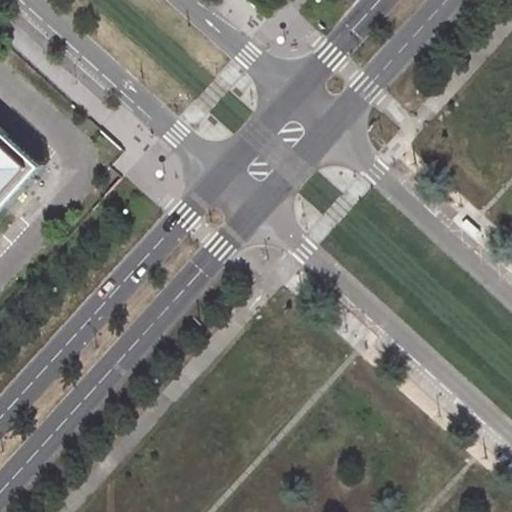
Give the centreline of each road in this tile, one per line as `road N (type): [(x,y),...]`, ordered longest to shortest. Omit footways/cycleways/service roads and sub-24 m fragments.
road 1 (primary): [(0,495),(259,213)]
road 2 (unclassified): [(259,213),(511,443)]
road 3 (primary): [(220,178),(0,419)]
road 4 (unclassified): [(30,0),(220,178)]
road 5 (unclassified): [(511,299),(331,132)]
road 6 (primary): [(331,132),(448,0)]
road 7 (unclassified): [(291,96),(184,0)]
road 8 (primary): [(379,0),(291,96)]
